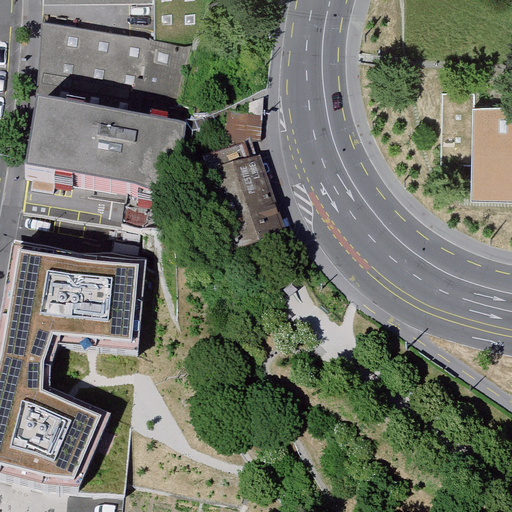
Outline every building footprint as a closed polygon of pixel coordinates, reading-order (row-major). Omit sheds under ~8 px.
[(151,0),(152,43),(191,57),(213,17),(220,0),(151,0)] [(177,131),(191,57),(152,43),(40,27),(34,110),(20,181),(172,206),(186,133),(177,131)] [(442,165),(473,166),(472,197),(511,198),(511,108),(474,108),(474,96),(444,95),(442,165)] [(231,261),(289,241),(256,146),(198,166),(213,210),(231,261)] [(143,263),(15,246),(0,354),(0,484),(48,498),(75,500),(105,423),(43,394),(43,384),(44,360),(53,348),(136,356),(143,263)]
